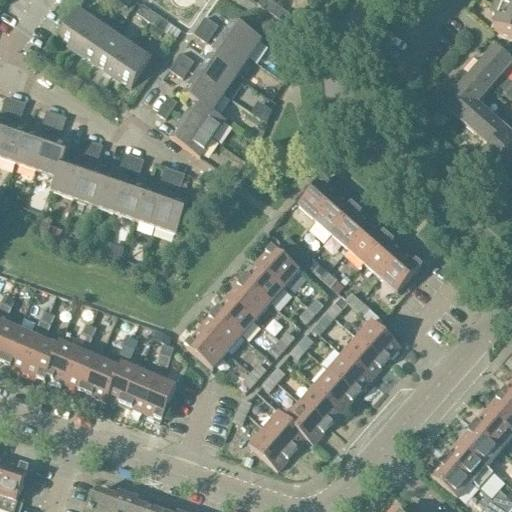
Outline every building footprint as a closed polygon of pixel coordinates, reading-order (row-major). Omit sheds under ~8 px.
[(132,2),(129,0),(114,0),(114,2),(127,10),(132,2)] [(275,8),(263,0),(262,0),(257,8),(269,17),(275,8)] [(511,41),(511,0),(506,0),(504,6),(496,3),(491,18),(498,22),(493,33),(511,41)] [(156,18),(142,8),(136,17),(149,27),(156,18)] [(289,17),(275,8),(269,17),(283,26),(289,17)] [(78,55),(97,26),(78,13),(59,42),(78,55)] [(162,35),(168,26),(156,18),(149,27),(162,35)] [(208,35),(214,26),(205,21),(199,29),(208,35)] [(262,45),(233,25),(221,44),(249,63),(262,45)] [(96,67),(115,38),(97,26),(78,55),(96,67)] [(202,44),(208,35),(199,29),(193,38),(202,44)] [(113,79),(133,50),(115,38),(96,67),(113,79)] [(249,63),(221,44),(208,62),(237,81),(249,63)] [(132,92),(152,63),(133,50),(113,79),(132,92)] [(502,78),(511,66),(511,65),(494,50),(469,79),(487,95),(495,87),(503,95),(511,86),(502,78)] [(184,71),(189,62),(181,57),(175,65),(184,71)] [(237,81),(208,62),(196,79),(225,98),(237,81)] [(178,80),(184,71),(175,65),(169,74),(178,80)] [(225,98),(196,79),(183,98),(195,106),(195,105),(212,117),(213,116),(225,98)] [(477,107),(487,95),(469,79),(443,110),(460,125),(476,107),(477,107)] [(511,102),(511,87),(511,86),(503,95),(511,102)] [(11,118),(17,103),(6,100),(1,115),(11,118)] [(171,115),(177,106),(168,100),(162,109),(171,115)] [(20,122),(25,107),(26,106),(17,103),(11,118),(20,122)] [(224,124),(213,116),(212,117),(195,105),(195,106),(183,123),(212,142),(224,124)] [(505,132),(477,107),(476,107),(460,125),(489,150),(489,151),(505,132)] [(165,123),(171,115),(162,109),(157,118),(165,123)] [(51,133),(57,118),(47,114),(42,130),(51,133)] [(61,137),(66,122),(67,121),(57,118),(51,133),(61,137)] [(212,142),(183,123),(170,142),(199,161),(212,142)] [(0,162),(16,168),(28,136),(8,129),(0,151),(0,162)] [(498,175),(511,159),(511,138),(505,132),(489,151),(489,150),(480,160),(498,175)] [(36,175),(48,143),(28,136),(16,168),(36,175)] [(87,161),(93,146),(83,142),(78,158),(87,161)] [(65,164),(69,150),(48,143),(36,175),(57,182),(64,164),(65,164)] [(97,164),(102,150),(103,149),(93,146),(87,161),(97,164)] [(129,175),(134,160),(125,157),(120,172),(129,175)] [(511,187),(511,159),(498,175),(511,187)] [(139,179),(144,164),(144,163),(134,160),(129,175),(139,179)] [(73,204),(84,171),(65,164),(64,164),(57,182),(52,196),(73,204)] [(93,211),(105,178),(84,171),(73,204),(93,211)] [(169,189),(175,174),(166,171),(161,186),(169,189)] [(180,193),(185,178),(175,174),(169,189),(180,193)] [(114,218),(125,185),(105,178),(93,211),(114,218)] [(316,225),(341,197),(323,181),(298,210),(316,225)] [(134,225),(146,192),(125,185),(114,218),(134,225)] [(154,232),(166,199),(146,192),(134,225),(154,232)] [(332,239),(357,211),(341,197),(316,225),(332,239)] [(176,240),(187,207),(166,199),(154,232),(176,240)] [(348,254),(373,225),(357,211),(332,239),(348,254)] [(42,221),(39,232),(49,235),(50,230),(47,223),(42,221)] [(364,268),(389,239),(373,225),(348,254),(364,268)] [(381,282),(406,254),(389,239),(364,268),(381,282)] [(296,248),(287,240),(281,247),(290,255),(296,248)] [(305,256),(296,248),(290,255),(299,263),(305,256)] [(300,275),(272,250),(257,267),(285,292),(300,275)] [(397,297),(422,268),(406,254),(381,282),(397,297)] [(285,292),(257,267),(243,283),(271,308),(285,292)] [(328,277),(319,269),(313,275),(322,284),(328,277)] [(337,285),(328,277),(322,284),(331,292),(337,285)] [(271,308),(243,283),(228,299),(256,324),(271,308)] [(360,305),(351,297),(345,304),(354,312),(360,305)] [(11,311),(14,303),(4,298),(0,307),(11,311)] [(256,324),(228,299),(214,315),(242,340),(256,324)] [(335,308),(327,317),(334,323),(342,314),(347,308),(340,302),(335,308)] [(314,318),(322,309),(315,303),(307,311),(314,318)] [(370,314),(360,305),(354,312),(364,320),(370,314)] [(0,316),(7,320),(11,311),(0,307),(0,306),(0,316)] [(306,327),(314,318),(307,311),(299,321),(306,327)] [(51,328),(55,319),(43,315),(40,323),(51,328)] [(242,340),(214,315),(199,331),(227,356),(242,340)] [(326,332),(334,323),(327,317),(319,326),(326,332)] [(47,337),(51,328),(40,323),(36,332),(47,337)] [(0,365),(4,367),(19,333),(0,324),(0,365)] [(401,350),(372,325),(357,343),(385,367),(401,350)] [(92,341),(96,332),(85,327),(81,336),(92,341)] [(227,356),(199,331),(184,348),(212,373),(227,356)] [(24,376),(38,341),(19,333),(4,367),(24,376)] [(286,350),(294,341),(287,334),(279,344),(286,350)] [(89,349),(92,341),(81,336),(78,345),(89,349)] [(135,354),(138,345),(127,340),(124,349),(135,354)] [(306,355),(314,346),(307,340),(299,349),(306,355)] [(46,380),(59,350),(58,349),(38,341),(24,376),(44,385),(46,380)] [(385,367),(357,343),(343,358),(371,383),(385,367)] [(278,359),(286,350),(279,344),(271,353),(278,359)] [(65,388),(80,353),(60,345),(58,349),(59,350),(46,380),(65,388)] [(131,362),(135,354),(124,349),(120,358),(131,362)] [(171,361),(174,353),(163,349),(160,358),(171,361)] [(297,364),(306,355),(299,349),(291,358),(297,364)] [(85,397),(100,362),(80,353),(65,388),(85,397)] [(168,370),(171,361),(160,358),(157,366),(168,370)] [(371,383),(343,358),(329,375),(357,400),(371,383)] [(107,401),(120,371),(120,370),(100,362),(85,397),(106,406),(108,401),(107,401)] [(125,409),(140,373),(122,366),(120,370),(120,371),(107,401),(108,401),(125,409)] [(257,382),(265,373),(258,367),(250,376),(257,382)] [(277,387),(285,378),(278,372),(270,381),(277,387)] [(143,416),(158,381),(140,373),(125,409),(143,416)] [(357,400),(329,375),(315,391),(343,416),(357,400)] [(249,392),(257,382),(250,376),(242,386),(249,392)] [(162,424),(177,389),(158,381),(143,416),(162,424)] [(269,396),(277,387),(270,381),(262,390),(269,396)] [(511,381),(499,396),(511,407),(511,381)] [(343,416),(315,391),(300,407),(329,432),(343,416)] [(511,407),(499,396),(485,413),(511,436),(511,407)] [(246,418),(251,407),(243,403),(238,415),(246,418)] [(329,432),(300,407),(287,423),(308,441),(307,443),(314,449),(329,432)] [(511,439),(511,436),(485,413),(471,429),(499,454),(511,439)] [(241,429),(246,418),(238,415),(233,425),(241,429)] [(308,441),(287,423),(279,416),(264,434),(293,459),(307,443),(308,441)] [(499,454),(471,429),(457,445),(485,470),(499,454)] [(293,459),(264,434),(250,450),(278,475),(293,459)] [(493,477),(485,470),(457,445),(442,462),(471,487),(479,493),(493,477)] [(471,487),(442,462),(428,478),(456,504),(471,487)] [(16,506),(28,470),(7,463),(0,484),(0,511),(20,511),(22,508),(16,506)] [(145,511),(137,509),(139,503),(119,496),(117,502),(96,495),(90,511),(145,511)]
